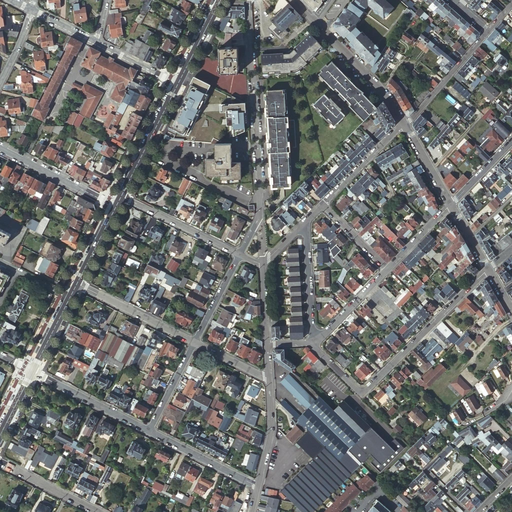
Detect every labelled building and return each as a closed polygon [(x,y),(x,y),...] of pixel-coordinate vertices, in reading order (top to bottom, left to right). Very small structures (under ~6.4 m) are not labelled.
[(126,7),(125,0),(115,0),(116,8),(126,7)] [(150,0),(145,0),(141,8),(147,11),(147,12),(150,7),(149,7),(150,6),(148,5),(150,0)] [(181,12),(186,15),(187,15),(189,11),(188,11),(191,4),(183,0),(181,4),(180,7),(183,8),(181,12)] [(302,0),(315,12),(317,9),(323,0),(302,0)] [(337,28),(336,29),(344,37),(346,36),(351,42),(350,43),(362,56),(369,63),(369,62),(373,66),(377,60),(379,57),(380,56),(381,53),(374,46),(375,45),(365,34),(364,35),(361,32),(355,26),(357,25),(355,23),(359,17),(358,16),(363,11),(365,8),(366,8),(369,5),(384,19),(394,7),(385,0),(352,0),(351,2),(350,1),(349,0),(335,22),(336,22),(335,24),(335,25),(336,27),(337,28)] [(442,1),(441,0),(434,0),(432,3),(431,4),(435,7),(433,9),(434,10),(435,9),(442,1)] [(78,2),(78,3),(81,22),(87,21),(84,1),(78,2)] [(447,5),(442,1),(435,9),(439,14),(441,11),(447,5)] [(478,6),(472,1),(469,5),(469,7),(475,12),(479,7),(478,6)] [(497,15),(501,11),(494,5),(490,1),(488,4),(487,5),(486,6),(491,10),(493,12),(497,15)] [(501,11),(504,7),(498,1),(494,5),(501,11)] [(284,30),(286,28),(299,15),(288,3),(270,21),(276,27),(273,30),(281,38),(287,33),(284,30)] [(452,9),(447,5),(441,11),(446,15),(452,9)] [(229,7),(218,29),(225,34),(226,34),(233,35),(233,33),(233,29),(226,26),(230,19),(234,18),(238,19),(245,19),(244,16),(244,7),(229,7)] [(141,8),(140,10),(134,22),(140,25),(147,11),(141,8)] [(181,12),(172,8),(171,9),(173,10),(168,19),(170,20),(170,21),(173,22),(175,23),(178,25),(178,24),(179,25),(180,24),(182,20),(183,20),(184,20),(186,15),(181,12)] [(418,17),(419,18),(423,14),(423,13),(419,9),(418,9),(414,14),(418,17)] [(457,13),(452,9),(446,15),(451,20),(457,13)] [(412,11),(411,10),(406,17),(410,20),(413,17),(416,19),(418,17),(414,14),(412,11)] [(461,17),(457,13),(451,20),(456,24),(461,17)] [(115,19),(114,14),(108,15),(105,25),(109,25),(110,26),(111,38),(117,37),(115,24),(115,19)] [(423,14),(419,18),(424,22),(427,18),(423,14)] [(427,18),(424,22),(427,25),(428,26),(431,23),(433,21),(428,17),(427,18)] [(466,21),(461,17),(456,24),(454,26),(459,30),(466,21)] [(456,24),(451,20),(448,23),(447,24),(452,28),(454,26),(456,24)] [(471,25),(466,21),(459,30),(463,34),(471,25)] [(501,22),(495,29),(499,33),(505,26),(501,22)] [(133,23),(128,32),(132,34),(137,24),(133,23)] [(182,29),(172,24),(170,28),(168,27),(160,23),(157,28),(178,38),(182,29)] [(233,29),(233,33),(240,32),(243,24),(237,24),(234,24),(233,29)] [(428,26),(427,25),(418,39),(421,41),(422,42),(425,38),(424,36),(427,33),(428,33),(429,32),(431,29),(428,26)] [(475,29),(471,25),(463,34),(462,35),(464,36),(465,35),(465,36),(467,33),(470,36),(475,29)] [(436,28),(433,30),(438,35),(442,30),(437,26),(436,28)] [(42,51),(44,52),(46,54),(48,54),(48,51),(45,34),(45,33),(44,34),(43,28),(39,28),(41,37),(38,38),(36,40),(37,43),(39,45),(42,44),(42,51)] [(479,33),(475,29),(470,36),(469,37),(471,39),(470,41),(473,43),(479,35),(479,33)] [(495,29),(486,39),(493,45),(499,38),(503,41),(505,39),(499,33),(495,29)] [(126,42),(122,50),(142,60),(155,35),(147,31),(143,38),(140,36),(138,40),(141,42),(137,40),(138,39),(136,38),(134,43),(128,40),(127,42),(126,42)] [(231,40),(242,39),(242,32),(240,32),(233,33),(233,35),(226,34),(225,40),(226,41),(225,48),(218,48),(219,74),(239,73),(238,47),(230,47),(231,40)] [(405,32),(402,37),(412,45),(416,39),(405,32)] [(289,54),(261,56),(262,75),(264,75),(295,73),(299,71),(323,48),(310,34),(289,54)] [(446,35),(442,39),(447,43),(450,40),(451,39),(446,35)] [(60,62),(58,61),(55,65),(58,66),(47,88),(45,87),(44,89),(43,91),(45,92),(39,103),(37,102),(31,114),(43,120),(49,108),(47,107),(74,55),(76,56),(82,44),(70,37),(63,50),(66,51),(60,62)] [(425,38),(422,42),(426,46),(430,41),(425,38)] [(431,42),(430,41),(426,46),(430,49),(437,41),(437,40),(434,38),(431,42)] [(175,43),(167,39),(162,49),(169,53),(172,47),(173,47),(175,43)] [(493,45),(486,39),(483,43),(492,52),(496,48),(493,45)] [(422,42),(421,41),(417,46),(426,53),(430,49),(426,46),(422,42)] [(437,41),(430,49),(434,52),(438,48),(435,46),(438,42),(437,41)] [(454,44),(452,47),(456,51),(460,47),(461,46),(457,41),(454,44)] [(152,42),(149,47),(156,50),(159,46),(152,42)] [(24,46),(23,48),(31,52),(33,48),(25,44),(24,46)] [(396,51),(387,45),(383,51),(392,57),(395,52),(396,51)] [(440,50),(438,48),(434,52),(439,56),(442,52),(446,47),(444,45),(440,50)] [(508,58),(511,53),(511,52),(505,46),(501,51),(508,58)] [(100,53),(89,47),(84,58),(83,60),(82,61),(81,65),(118,84),(117,87),(116,86),(110,98),(120,104),(121,102),(128,89),(130,84),(132,81),(137,71),(130,68),(129,71),(99,55),(100,53)] [(456,51),(462,56),(465,52),(460,47),(456,51)] [(479,47),(476,51),(480,55),(481,53),(485,57),(487,54),(479,47)] [(148,50),(142,60),(147,63),(152,52),(148,50)] [(392,57),(383,51),(381,53),(380,56),(383,58),(389,62),(392,57)] [(480,55),(476,51),(472,55),(479,61),(480,62),(483,58),(479,55),(480,55)] [(34,52),(35,62),(45,61),(50,61),(49,56),(47,56),(46,54),(44,52),(34,52)] [(499,53),(493,60),(498,65),(495,68),(494,69),(496,70),(500,66),(502,68),(504,65),(507,62),(506,59),(499,53)] [(452,67),(456,62),(453,61),(457,56),(455,54),(453,56),(451,59),(447,63),(452,67)] [(156,57),(152,65),(160,70),(165,60),(166,61),(167,58),(161,55),(159,59),(156,57)] [(472,55),(467,60),(474,66),(479,61),(472,55)] [(379,57),(377,60),(386,67),(389,62),(383,58),(382,59),(379,57)] [(373,66),(370,70),(374,74),(378,68),(381,73),(382,73),(386,67),(377,60),(373,66)] [(474,66),(467,60),(464,64),(471,70),(474,66)] [(35,62),(35,70),(37,71),(41,71),(41,72),(45,72),(45,61),(35,62)] [(446,74),(452,67),(447,63),(444,61),(443,63),(441,62),(439,64),(444,67),(441,70),(446,74)] [(374,111),(377,108),(362,93),(363,92),(360,89),(359,90),(349,80),(350,79),(347,76),(347,77),(332,62),(327,66),(326,65),(321,70),(322,71),(319,74),(331,87),(337,93),(338,91),(341,93),(339,95),(340,96),(343,99),(344,100),(346,98),(348,101),(346,103),(352,108),(364,121),(370,115),(374,111)] [(471,70),(464,64),(460,68),(467,74),(471,70)] [(500,66),(496,70),(501,74),(506,68),(506,67),(504,65),(502,68),(500,66)] [(467,74),(460,68),(457,72),(464,78),(467,74)] [(20,76),(21,83),(31,81),(31,76),(30,74),(24,71),(20,71),(20,76)] [(42,76),(48,79),(52,72),(49,71),(48,71),(47,72),(46,74),(43,73),(42,76)] [(464,78),(457,72),(453,76),(460,82),(462,80),(464,78)] [(31,81),(46,84),(48,79),(42,76),(36,74),(35,76),(33,75),(31,76),(31,81)] [(172,119),(166,131),(175,136),(177,131),(185,136),(193,121),(192,120),(198,109),(195,107),(196,104),(200,106),(206,94),(207,95),(204,93),(204,92),(207,86),(208,84),(194,77),(193,79),(190,85),(192,86),(182,104),(174,120),(172,119)] [(132,81),(130,84),(141,90),(146,93),(148,90),(149,90),(151,86),(150,86),(152,82),(143,78),(139,85),(132,81)] [(394,81),(391,78),(386,86),(392,93),(400,84),(401,83),(398,80),(396,82),(395,83),(394,81)] [(434,88),(438,83),(434,79),(433,80),(430,78),(427,82),(434,88)] [(31,81),(21,83),(22,88),(22,92),(26,92),(26,93),(28,93),(28,92),(32,92),(31,81)] [(491,102),(499,94),(486,82),(479,90),(491,102)] [(89,98),(80,115),(89,120),(101,95),(83,86),(82,88),(73,83),(71,86),(80,91),(79,94),(87,97),(89,98)] [(141,90),(130,84),(128,89),(139,95),(141,90)] [(400,84),(392,93),(393,93),(395,98),(401,91),(404,88),(400,84)] [(409,116),(430,92),(426,88),(410,105),(403,111),(406,116),(409,116)] [(509,88),(504,93),(502,95),(505,97),(511,90),(509,88)] [(147,107),(150,100),(145,98),(139,95),(128,89),(121,102),(127,105),(144,113),(147,107)] [(287,124),(286,112),(287,112),(285,94),(283,94),(283,90),(268,91),(268,95),(266,95),(266,100),(267,105),(268,105),(269,108),(270,128),(270,133),(270,139),(270,143),(270,148),(271,148),(272,174),(271,174),(272,179),(272,183),(273,183),(273,189),(284,188),(285,188),(290,188),(290,182),(291,182),(289,158),(288,159),(288,147),(289,147),(288,142),(288,139),(289,139),(289,138),(290,137),(290,136),(290,135),(290,134),(289,133),(288,132),(288,128),(287,124)] [(401,91),(395,98),(398,102),(404,95),(401,91)] [(329,99),(324,94),(313,105),(317,108),(318,107),(321,111),(319,112),(327,120),(328,118),(332,122),(331,123),(334,126),(345,115),(340,110),(341,109),(336,106),(335,105),(334,103),(331,98),(329,99)] [(237,107),(243,106),(243,103),(242,101),(230,95),(231,98),(231,104),(219,105),(220,112),(226,112),(226,119),(228,119),(228,125),(233,125),(233,136),(244,131),(244,127),(242,127),(242,123),(246,122),(245,115),(243,115),(243,112),(238,112),(237,107)] [(404,95),(398,102),(401,107),(407,100),(404,95)] [(87,97),(78,114),(80,115),(89,98),(87,97)] [(20,120),(27,122),(29,117),(31,114),(37,102),(38,100),(31,98),(20,120)] [(504,104),(499,98),(496,101),(501,106),(511,116),(511,104),(508,107),(504,103),(504,104)] [(401,107),(403,111),(410,105),(407,100),(401,107)] [(389,111),(383,101),(377,108),(374,111),(377,118),(389,111)] [(122,115),(127,105),(121,102),(120,104),(118,109),(116,112),(122,115)] [(456,113),(461,117),(462,115),(467,120),(473,113),(463,105),(462,106),(456,113)] [(501,108),(500,109),(504,113),(503,114),(502,113),(499,116),(504,121),(507,119),(511,123),(511,116),(501,106),(500,107),(501,108)] [(490,119),(496,113),(491,109),(490,108),(489,109),(488,110),(484,115),(482,117),(483,119),(484,120),(488,116),(490,119)] [(392,116),(389,111),(377,118),(374,120),(376,124),(380,122),(382,126),(374,134),(379,140),(395,124),(395,121),(392,116)] [(114,116),(108,129),(115,133),(116,130),(113,128),(113,127),(115,128),(122,115),(116,112),(114,116)] [(68,123),(72,125),(77,115),(74,113),(68,123)] [(102,127),(108,129),(114,116),(109,113),(102,127)] [(122,135),(130,139),(142,117),(133,113),(122,135)] [(464,124),(466,121),(461,117),(456,113),(447,123),(452,127),(459,119),(464,124)] [(420,124),(422,126),(425,123),(427,121),(420,114),(412,123),(412,126),(414,130),(420,124)] [(373,119),(370,115),(364,121),(359,125),(362,128),(363,129),(373,119)] [(27,122),(25,125),(16,143),(25,147),(29,139),(23,135),(25,132),(26,133),(28,129),(27,128),(28,126),(32,119),(29,117),(27,122)] [(475,125),(477,126),(478,127),(484,120),(483,119),(482,117),(475,125)] [(495,131),(503,138),(506,136),(507,135),(510,132),(498,120),(491,126),(495,131)] [(435,128),(440,132),(445,125),(440,121),(435,128)] [(440,132),(444,136),(447,132),(449,134),(451,131),(450,129),(452,127),(447,123),(445,125),(440,132)] [(414,130),(419,138),(426,130),(422,126),(420,124),(414,130)] [(63,126),(54,126),(52,131),(59,135),(63,126)] [(122,141),(124,138),(115,133),(108,129),(102,127),(101,126),(99,129),(110,134),(111,133),(114,135),(110,142),(117,145),(117,144),(120,146),(122,142),(122,141)] [(490,140),(482,149),(486,153),(499,141),(500,142),(503,139),(492,129),(486,136),(490,140)] [(441,140),(443,142),(445,140),(442,138),(444,136),(440,132),(436,136),(441,140)] [(363,137),(372,147),(377,142),(370,135),(367,139),(365,137),(364,136),(363,137)] [(436,136),(427,147),(431,151),(441,140),(436,136)] [(488,140),(481,148),(482,149),(490,140),(486,136),(485,137),(488,140)] [(40,155),(48,139),(45,137),(41,144),(38,143),(34,152),(40,155)] [(361,144),(368,151),(372,147),(363,137),(362,139),(362,140),(364,141),(361,144)] [(115,148),(99,139),(98,139),(93,148),(104,154),(105,153),(111,156),(113,152),(114,152),(116,149),(115,148)] [(61,147),(63,142),(59,140),(56,145),(57,145),(54,150),(48,147),(44,156),(53,160),(60,147),(61,147)] [(472,146),(467,140),(459,148),(465,153),(472,146)] [(486,153),(488,155),(500,142),(499,141),(486,153)] [(396,160),(398,163),(401,161),(402,161),(409,157),(401,143),(390,149),(395,158),(396,160)] [(87,147),(80,144),(77,150),(84,154),(87,147)] [(232,155),(232,144),(214,144),(215,158),(215,160),(206,160),(207,177),(220,177),(220,180),(221,180),(228,180),(241,179),(240,163),(231,163),(231,161),(232,161),(232,155)] [(355,145),(364,155),(368,151),(361,144),(359,146),(357,144),(355,145)] [(354,152),(361,158),(364,155),(355,145),(354,147),(356,149),(354,152)] [(481,148),(478,145),(476,148),(480,153),(479,155),(485,161),(490,157),(488,155),(486,153),(482,149),(481,148)] [(395,158),(390,149),(384,153),(390,161),(395,158)] [(457,150),(450,158),(455,164),(463,156),(457,150)] [(350,155),(357,162),(361,158),(354,152),(350,155)] [(60,171),(64,173),(71,159),(59,153),(55,162),(59,164),(59,163),(64,165),(60,171)] [(346,159),(353,166),(357,162),(350,155),(347,153),(344,157),(346,159)] [(384,153),(379,156),(384,164),(390,161),(384,153)] [(510,156),(501,164),(507,170),(508,171),(509,171),(509,172),(511,169),(511,167),(509,164),(511,161),(511,156),(510,155),(510,156)] [(375,158),(380,167),(384,164),(379,156),(375,158)] [(104,160),(102,163),(101,165),(102,166),(100,170),(106,173),(108,169),(109,170),(112,164),(108,162),(108,160),(106,159),(105,160),(104,160)] [(340,160),(349,170),(353,166),(346,159),(345,160),(344,161),(342,159),(340,160)] [(339,167),(345,174),(349,170),(340,160),(338,162),(341,165),(339,167)] [(420,165),(418,160),(402,170),(405,174),(407,173),(420,165)] [(148,168),(158,172),(161,166),(151,161),(148,168)] [(67,175),(81,182),(84,176),(87,170),(90,163),(87,162),(83,170),(72,165),(67,175)] [(501,170),(503,172),(504,173),(507,170),(501,164),(499,162),(497,163),(501,167),(499,168),(501,170)] [(497,174),(501,170),(499,168),(501,167),(497,163),(492,169),(497,174)] [(332,168),(342,178),(345,174),(339,167),(336,164),(332,168)] [(0,174),(0,175),(0,179),(3,181),(5,178),(4,177),(4,176),(7,178),(12,169),(5,165),(5,166),(0,174)] [(424,171),(420,165),(407,173),(409,177),(400,182),(401,183),(402,185),(419,174),(424,171)] [(371,167),(366,172),(374,180),(375,181),(378,178),(376,176),(378,174),(371,167)] [(162,168),(157,178),(164,182),(166,179),(167,179),(168,176),(165,174),(167,171),(162,168)] [(331,175),(338,181),(342,178),(332,168),(328,172),(331,175)] [(493,179),(496,177),(498,175),(497,174),(492,169),(490,171),(492,173),(483,182),(486,186),(491,181),(493,183),(495,181),(493,179)] [(105,190),(109,181),(92,172),(87,170),(84,176),(93,180),(90,186),(100,191),(105,190)] [(13,172),(11,177),(13,178),(11,181),(10,183),(11,184),(12,182),(17,184),(18,181),(17,181),(19,175),(17,174),(16,174),(17,173),(14,172),(13,172)] [(362,176),(375,189),(377,187),(372,182),(374,180),(366,172),(362,176)] [(19,182),(18,181),(17,184),(14,190),(17,192),(21,183),(24,185),(29,176),(24,174),(19,182)] [(423,180),(419,174),(402,185),(403,186),(412,181),(414,185),(423,180)] [(468,179),(463,174),(457,180),(453,184),(458,189),(468,179)] [(327,178),(334,185),(338,181),(331,175),(327,178)] [(446,176),(443,180),(449,189),(453,184),(457,180),(453,176),(452,178),(449,175),(447,176),(446,176)] [(29,176),(24,185),(23,188),(21,191),(26,194),(33,178),(29,176)] [(362,176),(358,181),(366,188),(368,186),(373,191),(375,189),(362,176)] [(191,181),(184,177),(177,192),(183,195),(187,188),(191,181)] [(327,178),(324,182),(331,189),(334,185),(327,178)] [(35,179),(30,188),(36,191),(40,182),(35,179)] [(331,189),(324,182),(321,185),(316,180),(316,181),(314,179),(313,181),(314,182),(319,187),(326,194),(331,189)] [(386,185),(381,180),(378,183),(379,185),(383,188),(386,185)] [(417,191),(426,186),(423,180),(414,185),(416,189),(407,193),(409,196),(417,191)] [(304,181),(299,187),(306,194),(309,191),(306,187),(308,185),(304,181)] [(358,181),(354,185),(366,197),(368,195),(364,191),(366,188),(358,181)] [(55,185),(49,182),(43,195),(41,199),(37,207),(42,210),(48,198),(45,197),(46,195),(48,194),(49,194),(50,194),(50,192),(51,192),(55,185)] [(326,194),(319,187),(314,182),(312,184),(315,187),(317,189),(316,190),(314,191),(316,193),(321,198),(326,194)] [(483,187),(479,182),(475,186),(471,190),(475,194),(479,190),(480,190),(483,187)] [(41,183),(35,195),(32,200),(32,201),(34,202),(37,197),(41,199),(43,195),(41,194),(46,185),(41,183)] [(148,196),(147,198),(148,199),(149,200),(150,200),(152,197),(156,199),(158,196),(160,195),(161,195),(163,192),(158,190),(159,189),(157,187),(158,185),(157,184),(155,183),(153,186),(153,185),(148,195),(148,196)] [(170,188),(160,183),(158,187),(168,192),(170,188)] [(354,185),(349,189),(357,197),(360,195),(364,199),(366,197),(354,185)] [(502,190),(497,195),(501,200),(511,189),(511,188),(508,185),(503,189),(506,192),(505,193),(502,190)] [(64,190),(58,186),(55,191),(60,193),(60,194),(61,195),(64,190)] [(425,200),(432,196),(430,191),(429,191),(426,186),(417,191),(418,193),(420,192),(421,192),(422,195),(425,200)] [(299,187),(294,192),(297,196),(300,193),(303,197),(306,194),(299,187)] [(357,197),(349,189),(346,192),(350,196),(349,197),(353,200),(354,202),(358,198),(357,197)] [(55,191),(49,204),(53,206),(56,200),(59,202),(62,195),(61,195),(60,194),(60,193),(55,191)] [(284,202),(288,207),(292,202),(296,206),(300,202),(296,198),(298,196),(297,196),(294,192),(284,202)] [(494,197),(491,193),(486,197),(489,201),(494,197)] [(407,199),(411,204),(419,199),(416,194),(408,199),(407,199)] [(226,199),(221,196),(218,202),(223,205),(226,199)] [(342,211),(350,203),(352,201),(346,196),(336,205),(342,211)] [(425,200),(424,201),(426,205),(427,205),(428,207),(428,211),(429,213),(430,214),(432,216),(434,214),(438,210),(436,208),(438,207),(434,201),(435,200),(432,196),(425,200)] [(464,198),(458,203),(458,206),(459,208),(468,200),(467,199),(465,196),(464,198)] [(494,197),(492,199),(498,205),(501,202),(500,201),(496,196),(494,197)] [(83,220),(88,223),(95,210),(94,205),(80,198),(77,203),(75,203),(73,207),(69,205),(66,211),(70,214),(80,219),(81,216),(77,213),(78,209),(80,210),(82,206),(84,208),(83,209),(84,210),(83,212),(86,214),(83,220)] [(181,199),(176,209),(182,213),(182,214),(184,215),(183,216),(188,218),(192,209),(194,206),(193,205),(181,199)] [(232,202),(226,199),(223,205),(222,207),(228,210),(232,202)] [(459,208),(462,212),(470,206),(471,204),(474,202),(470,199),(468,200),(459,208)] [(462,212),(464,216),(472,209),(474,208),(480,202),(478,199),(474,202),(471,204),(470,206),(462,212)] [(498,205),(492,199),(487,204),(493,212),(499,207),(498,205)] [(366,212),(369,208),(362,201),(360,203),(358,205),(356,202),(352,207),(360,215),(365,211),(366,212)] [(464,216),(466,220),(473,212),(476,210),(483,204),(480,202),(474,208),(472,209),(464,216)] [(287,226),(288,226),(295,219),(294,219),(289,214),(287,211),(281,205),(274,212),(276,215),(278,217),(287,226)] [(249,211),(240,207),(238,211),(247,215),(249,211)] [(206,213),(197,208),(192,217),(202,222),(206,213)] [(341,216),(343,218),(351,211),(348,208),(341,216)] [(374,219),(377,216),(370,210),(366,214),(367,215),(369,214),(374,219)] [(67,229),(68,229),(76,234),(78,230),(79,230),(80,229),(81,227),(81,226),(80,226),(82,223),(69,216),(70,214),(66,211),(65,214),(66,215),(64,219),(71,222),(67,229)] [(0,222),(18,232),(22,226),(20,225),(15,222),(13,221),(7,218),(1,215),(0,214),(0,222)] [(351,222),(354,225),(361,219),(357,215),(351,222)] [(43,216),(39,224),(39,225),(45,228),(49,220),(43,216)] [(381,226),(384,223),(377,216),(374,219),(371,222),(373,225),(375,223),(378,225),(379,224),(381,226)] [(447,233),(453,226),(450,223),(451,222),(445,216),(437,225),(440,229),(444,224),(446,226),(447,227),(445,229),(446,230),(444,231),(447,233)] [(214,217),(208,227),(219,232),(224,222),(214,217)] [(231,228),(239,232),(245,221),(237,217),(231,228)] [(282,230),(287,226),(278,217),(277,218),(271,219),(271,225),(272,225),(272,227),(272,228),(273,229),(273,230),(274,230),(274,231),(275,231),(276,231),(277,231),(277,230),(282,235),(282,234),(281,234),(281,233),(281,232),(281,231),(282,230)] [(405,223),(412,229),(415,226),(414,225),(417,222),(411,217),(405,223)] [(476,219),(469,226),(473,231),(486,219),(484,217),(479,222),(476,219)] [(30,219),(27,226),(26,227),(35,232),(39,225),(39,224),(30,219)] [(314,225),(317,227),(318,229),(317,230),(320,233),(321,233),(323,235),(323,234),(324,235),(330,228),(324,222),(325,222),(323,219),(320,221),(319,220),(314,225)] [(354,225),(360,231),(365,227),(367,225),(364,223),(361,219),(354,225)] [(136,237),(141,229),(143,225),(142,225),(137,222),(136,223),(132,220),(126,232),(136,237)] [(401,240),(412,229),(405,223),(403,221),(400,225),(403,227),(395,235),(396,235),(401,240)] [(365,227),(369,233),(371,232),(376,227),(373,225),(371,222),(369,223),(367,225),(365,227)] [(385,236),(391,230),(384,223),(381,226),(382,227),(381,228),(385,232),(383,234),(385,236)] [(35,232),(35,233),(41,236),(45,228),(39,225),(35,232)] [(452,240),(459,233),(455,225),(453,226),(447,233),(442,238),(444,239),(447,242),(444,245),(446,247),(452,240)] [(159,241),(164,231),(159,229),(159,228),(158,227),(157,226),(155,227),(154,227),(153,228),(152,228),(148,235),(155,239),(156,239),(159,241)] [(437,236),(441,239),(442,238),(447,233),(444,231),(446,230),(445,229),(447,227),(446,226),(437,236)] [(486,228),(484,226),(475,234),(478,241),(484,235),(482,232),(486,228)] [(358,233),(366,241),(372,235),(369,233),(365,227),(360,231),(358,233)] [(235,241),(239,232),(231,228),(227,237),(235,241)] [(338,228),(332,234),(335,237),(341,230),(338,228)] [(11,235),(0,229),(0,244),(5,247),(11,235)] [(70,246),(75,249),(78,243),(75,241),(78,235),(76,234),(68,229),(61,241),(64,242),(70,245),(70,246)] [(393,239),(396,235),(395,235),(391,230),(385,236),(387,237),(389,235),(392,238),(393,239)] [(346,240),(339,233),(328,244),(333,258),(336,255),(336,254),(337,253),(337,248),(333,248),(331,244),(334,241),(338,245),(340,246),(346,240)] [(425,253),(426,254),(432,249),(438,242),(441,239),(437,236),(434,238),(429,233),(417,245),(425,253)] [(454,251),(464,241),(459,233),(452,240),(454,243),(446,251),(449,254),(453,250),(454,251)] [(491,237),(487,233),(484,235),(478,241),(481,247),(488,241),(487,241),(491,237)] [(135,241),(124,235),(121,242),(122,242),(120,246),(130,251),(133,245),(135,241)] [(402,248),(405,244),(401,240),(396,235),(393,239),(394,241),(396,242),(394,244),(398,248),(400,246),(402,248)] [(511,240),(508,235),(491,249),(492,251),(492,252),(495,250),(498,254),(511,242),(511,240)] [(372,237),(366,241),(370,245),(375,240),(372,237)] [(380,255),(387,247),(386,247),(386,246),(385,246),(384,246),(384,247),(383,247),(380,245),(383,242),(378,237),(375,240),(378,243),(373,248),(380,255)] [(170,248),(169,250),(179,255),(182,250),(180,249),(183,243),(174,239),(172,243),(170,248)] [(375,240),(370,245),(373,248),(378,243),(375,240)] [(440,268),(444,272),(447,269),(445,267),(455,257),(457,256),(459,260),(465,255),(469,250),(464,241),(454,251),(453,250),(449,254),(448,255),(441,262),(437,266),(439,267),(440,268)] [(484,251),(489,247),(491,245),(490,244),(489,243),(488,241),(481,247),(484,251)] [(438,242),(432,249),(434,251),(437,249),(436,248),(439,245),(439,244),(440,243),(438,242)] [(61,250),(49,243),(47,247),(50,249),(47,253),(49,254),(47,258),(54,262),(57,258),(58,258),(60,255),(59,254),(61,250)] [(207,266),(213,254),(208,251),(210,248),(201,243),(195,255),(199,257),(203,259),(199,268),(204,271),(207,266)] [(327,244),(317,244),(318,257),(317,258),(317,263),(328,263),(327,244)] [(419,258),(425,253),(417,245),(412,251),(419,258)] [(389,261),(395,254),(390,249),(389,249),(387,247),(380,255),(386,261),(389,261)] [(127,253),(118,249),(112,260),(118,263),(122,255),(126,257),(127,253)] [(288,249),(288,257),(299,256),(298,249),(288,249)] [(432,249),(426,254),(430,259),(436,253),(434,251),(432,249)] [(457,272),(460,274),(470,264),(475,259),(469,250),(465,255),(466,257),(462,261),(464,263),(461,266),(462,267),(457,272)] [(491,260),(498,254),(495,250),(492,252),(492,251),(486,255),(488,259),(491,260)] [(414,264),(419,258),(412,251),(407,256),(414,264)] [(19,254),(17,253),(15,257),(23,261),(25,258),(19,254)] [(347,271),(355,263),(361,269),(362,268),(368,262),(364,259),(358,253),(343,268),(345,270),(346,270),(347,271)] [(336,255),(333,258),(343,268),(348,262),(345,259),(343,262),(336,255)] [(214,265),(213,267),(221,272),(226,261),(216,256),(212,263),(214,265)] [(414,264),(407,256),(402,261),(409,269),(414,264)] [(511,261),(511,257),(511,256),(496,268),(495,271),(497,274),(499,272),(511,262),(511,261)] [(23,261),(15,257),(12,264),(19,268),(23,261)] [(154,259),(151,257),(149,261),(148,263),(159,269),(163,261),(155,257),(154,259)] [(52,278),(58,266),(44,258),(38,271),(43,274),(44,273),(52,278)] [(179,263),(175,261),(171,269),(175,271),(179,263)] [(409,269),(402,261),(393,271),(397,275),(397,274),(400,278),(409,269)] [(120,268),(125,271),(126,268),(113,262),(112,264),(111,263),(110,266),(109,265),(107,270),(117,275),(120,268)] [(371,265),(368,262),(362,268),(362,269),(360,272),(366,278),(370,274),(371,274),(375,269),(371,265)] [(511,265),(511,262),(499,272),(505,282),(503,283),(505,287),(511,281),(511,280),(507,272),(506,272),(505,271),(511,265)] [(145,269),(144,271),(150,274),(151,273),(152,271),(155,273),(154,275),(163,279),(166,273),(159,269),(148,263),(145,269)] [(444,273),(446,275),(452,270),(456,267),(453,264),(444,273)] [(460,274),(459,275),(461,277),(464,274),(468,270),(474,276),(479,271),(475,267),(474,268),(470,264),(460,274)] [(245,267),(243,270),(240,276),(242,277),(240,280),(246,283),(248,280),(250,281),(254,272),(245,267)] [(343,268),(337,280),(340,283),(341,284),(347,271),(346,270),(345,270),(343,268)] [(328,269),(320,270),(320,275),(319,275),(320,287),(330,286),(328,269)] [(0,293),(8,277),(0,272),(1,271),(0,270),(0,293)] [(446,275),(453,281),(459,275),(460,274),(457,272),(455,273),(452,270),(446,275)] [(119,277),(106,271),(104,276),(105,276),(102,283),(110,287),(113,281),(114,279),(117,280),(119,277)] [(209,288),(214,277),(213,277),(207,274),(204,272),(199,281),(195,279),(194,282),(197,284),(198,282),(209,288)] [(434,273),(429,278),(434,284),(440,278),(434,273)] [(169,291),(175,293),(176,291),(179,285),(181,280),(169,274),(165,282),(172,286),(170,291),(169,291)] [(181,280),(179,285),(183,287),(187,279),(183,276),(181,280)] [(360,285),(352,278),(345,285),(352,293),(360,285)] [(421,280),(420,279),(413,287),(411,285),(407,289),(413,294),(417,289),(420,286),(424,283),(421,280)] [(484,280),(472,291),(474,294),(476,293),(477,294),(480,291),(481,291),(490,287),(486,280),(484,280)] [(165,282),(162,281),(160,285),(165,288),(170,291),(172,286),(165,282)] [(349,293),(337,281),(335,285),(341,291),(337,295),(342,300),(343,299),(345,300),(348,297),(347,296),(349,293)] [(130,288),(124,300),(128,302),(137,286),(130,282),(128,286),(130,288)] [(143,285),(139,294),(145,298),(145,299),(150,302),(156,289),(152,287),(150,289),(148,288),(143,285)] [(195,286),(194,289),(199,292),(198,294),(197,294),(205,298),(209,292),(201,287),(200,289),(195,286)] [(383,286),(381,289),(386,294),(389,291),(383,286)] [(449,300),(458,291),(454,287),(452,289),(449,286),(445,290),(442,293),(449,300)] [(483,296),(492,291),(490,287),(481,291),(483,296)] [(445,304),(449,300),(442,293),(439,290),(437,288),(434,291),(434,293),(435,294),(432,296),(438,302),(441,300),(445,304)] [(158,289),(151,303),(152,304),(158,293),(159,289),(158,289)] [(386,294),(381,289),(371,298),(376,303),(381,298),(393,311),(386,319),(390,323),(397,317),(400,314),(401,312),(403,311),(400,308),(394,302),(389,297),(386,294)] [(413,294),(407,289),(401,295),(397,299),(394,302),(400,308),(403,304),(407,300),(411,296),(413,294)] [(421,293),(417,289),(413,294),(411,296),(415,300),(421,293)] [(175,293),(173,297),(180,301),(183,295),(176,291),(175,293)] [(486,300),(495,296),(492,291),(483,296),(486,300)] [(4,321),(11,325),(27,296),(19,292),(12,307),(8,305),(4,311),(6,312),(4,315),(7,316),(4,321)] [(201,308),(205,300),(190,292),(189,293),(187,297),(186,296),(184,298),(186,299),(186,300),(201,308)] [(158,293),(152,304),(158,307),(156,311),(161,314),(166,304),(158,301),(161,295),(158,293)] [(245,298),(236,294),(230,305),(236,307),(237,308),(239,307),(240,305),(242,306),(244,300),(245,298)] [(483,311),(485,313),(498,301),(495,296),(486,300),(489,305),(487,307),(483,310),(483,311)] [(466,297),(454,309),(458,313),(465,306),(472,314),(474,312),(480,318),(484,314),(482,313),(478,309),(466,297)] [(331,314),(339,305),(333,299),(319,314),(323,318),(329,312),(331,314)] [(423,306),(422,306),(430,314),(434,310),(432,309),(434,307),(428,301),(427,301),(425,299),(421,303),(423,306)] [(246,314),(252,301),(249,300),(248,302),(242,313),(240,312),(240,313),(240,312),(238,316),(244,319),(246,314)] [(260,311),(259,301),(252,301),(246,314),(244,319),(248,320),(249,318),(250,315),(250,314),(255,315),(257,315),(260,315),(260,311)] [(485,313),(484,314),(484,315),(475,323),(478,325),(480,324),(483,321),(488,316),(489,316),(492,313),(491,312),(492,312),(495,316),(498,313),(503,310),(498,301),(485,313)] [(366,304),(362,308),(370,316),(371,315),(372,314),(369,311),(371,309),(366,304)] [(416,305),(414,307),(425,319),(430,314),(422,306),(420,304),(417,306),(416,305)] [(425,319),(414,307),(413,308),(414,309),(413,311),(416,313),(413,315),(421,323),(425,319)] [(370,316),(362,308),(358,311),(364,317),(366,315),(369,317),(370,316)] [(229,329),(236,315),(225,309),(220,318),(219,318),(216,322),(225,327),(229,329)] [(180,323),(181,323),(185,314),(178,311),(176,315),(176,316),(176,317),(177,318),(176,321),(177,321),(177,322),(179,323),(180,323)] [(88,320),(88,321),(92,323),(92,322),(98,325),(100,321),(103,322),(107,315),(99,312),(98,313),(95,314),(93,313),(92,315),(90,315),(88,315),(87,318),(88,320)] [(185,314),(181,323),(182,324),(182,325),(184,326),(185,325),(186,326),(187,323),(189,324),(189,322),(190,322),(192,317),(185,314)] [(384,322),(382,319),(379,317),(378,317),(376,315),(374,317),(373,318),(376,320),(375,321),(380,326),(384,322)] [(407,315),(405,317),(416,328),(421,323),(413,315),(411,318),(408,315),(407,316),(407,315)] [(364,329),(367,325),(366,325),(358,316),(351,323),(351,324),(347,328),(356,337),(357,335),(355,334),(357,332),(357,333),(362,328),(364,329)] [(289,318),(290,326),(291,326),(302,325),(302,317),(289,318)] [(386,319),(384,317),(382,319),(384,322),(388,325),(390,323),(386,319)] [(416,328),(405,317),(404,318),(401,321),(406,326),(408,328),(412,332),(416,328)] [(12,330),(14,327),(11,325),(4,321),(2,320),(0,323),(0,328),(6,331),(7,330),(11,332),(9,336),(3,333),(0,339),(1,341),(5,343),(6,342),(7,341),(8,341),(8,342),(10,343),(10,342),(16,346),(19,341),(17,340),(20,334),(12,330)] [(133,338),(139,326),(126,320),(121,331),(128,335),(133,338)] [(383,330),(387,326),(388,325),(384,322),(380,326),(380,327),(383,330)] [(442,322),(429,334),(432,338),(443,349),(447,345),(450,342),(446,338),(452,332),(442,322)] [(485,332),(488,335),(496,327),(499,324),(494,322),(493,323),(486,331),(485,332)] [(98,359),(105,362),(109,355),(125,363),(127,364),(136,346),(125,341),(121,339),(107,331),(106,333),(102,340),(97,338),(94,336),(69,323),(66,328),(63,335),(91,349),(97,352),(95,355),(94,357),(98,359)] [(475,323),(467,332),(477,343),(482,339),(482,338),(480,336),(479,336),(476,333),(480,326),(478,325),(475,323)] [(118,329),(110,326),(107,331),(121,339),(123,336),(116,332),(118,329)] [(280,326),(278,326),(271,327),(271,331),(272,338),(274,340),(280,339),(280,334),(282,334),(281,330),(280,330),(280,326)] [(231,330),(229,329),(225,327),(222,332),(219,330),(218,332),(213,329),(208,338),(213,340),(213,339),(219,343),(223,336),(227,338),(231,330)] [(340,332),(339,332),(335,335),(343,343),(350,335),(344,328),(341,331),(340,332)] [(405,339),(412,332),(408,328),(403,333),(401,332),(400,333),(401,334),(401,335),(405,339)] [(101,331),(97,338),(102,340),(106,333),(101,330),(101,331)] [(454,343),(455,344),(466,332),(467,332),(466,331),(459,339),(454,343)] [(459,339),(452,332),(446,338),(450,342),(453,345),(454,343),(459,339)] [(466,332),(455,344),(462,350),(472,340),(468,336),(469,334),(467,332),(466,332)] [(158,335),(153,333),(149,341),(156,345),(157,342),(160,344),(163,339),(157,336),(158,335)] [(246,346),(251,336),(244,333),(242,336),(241,340),(243,341),(237,353),(246,358),(251,349),(246,346)] [(397,339),(398,338),(396,335),(395,336),(394,335),(393,336),(393,337),(394,337),(396,339),(393,342),(391,340),(385,345),(391,351),(392,352),(399,345),(398,345),(401,342),(397,339)] [(142,347),(143,346),(146,339),(141,336),(137,344),(142,347)] [(226,347),(234,351),(239,343),(231,339),(233,336),(232,336),(226,347)] [(331,342),(326,346),(333,353),(336,350),(338,351),(342,347),(341,346),(333,338),(330,341),(331,342)] [(425,346),(419,352),(430,363),(435,357),(433,355),(437,350),(440,353),(443,349),(432,338),(424,346),(425,346)] [(156,345),(154,349),(159,352),(163,345),(160,344),(157,342),(156,345)] [(168,343),(165,342),(163,345),(159,352),(158,355),(159,356),(160,355),(162,356),(164,352),(174,357),(179,349),(173,346),(174,345),(169,342),(168,343)] [(421,342),(415,348),(419,352),(425,346),(424,346),(421,342)] [(386,356),(391,351),(385,345),(384,344),(380,348),(379,346),(374,351),(384,360),(385,360),(387,358),(387,357),(386,356)] [(70,349),(67,355),(68,356),(77,360),(80,355),(81,356),(82,353),(81,353),(82,349),(74,345),(71,350),(70,349)] [(136,346),(127,364),(135,368),(144,350),(136,346)] [(144,350),(135,368),(137,369),(145,373),(148,374),(149,371),(154,362),(155,360),(158,355),(159,352),(154,349),(149,347),(146,346),(146,347),(144,350)] [(253,347),(247,358),(257,363),(261,354),(259,353),(260,352),(255,350),(256,348),(253,347)] [(415,348),(411,352),(424,364),(422,366),(426,371),(432,365),(430,363),(419,352),(415,348)] [(272,355),(273,359),(291,372),(295,366),(284,358),(283,349),(274,349),(272,351),(272,355)] [(306,354),(300,360),(302,361),(302,360),(303,361),(308,356),(312,360),(315,357),(309,351),(306,354)] [(336,358),(345,368),(351,362),(342,353),(336,358)] [(109,355),(105,362),(121,370),(125,363),(109,355)] [(87,371),(88,368),(89,366),(77,360),(68,356),(67,358),(74,362),(73,364),(74,364),(74,365),(76,366),(80,368),(87,371)] [(439,361),(446,369),(447,371),(452,366),(441,356),(437,360),(439,361)] [(63,364),(60,371),(68,375),(71,371),(68,369),(69,367),(68,366),(70,362),(65,359),(62,364),(63,364)] [(489,365),(492,367),(495,364),(497,362),(495,359),(489,365)] [(308,370),(317,379),(320,376),(317,373),(316,373),(318,371),(319,371),(324,366),(318,360),(311,367),(308,370)] [(417,383),(421,387),(424,391),(446,369),(439,361),(417,383)] [(149,371),(148,374),(149,375),(157,379),(160,373),(160,374),(161,374),(162,371),(162,370),(161,370),(163,367),(158,364),(153,373),(149,371)] [(364,364),(355,373),(362,380),(371,371),(364,364)] [(502,378),(508,375),(502,364),(496,368),(500,375),(502,378)] [(202,370),(193,366),(192,367),(200,371),(196,378),(197,379),(202,370)] [(200,371),(192,367),(189,374),(196,378),(200,371)] [(403,368),(399,372),(406,378),(411,372),(407,367),(404,370),(403,368)] [(87,371),(86,372),(88,373),(86,378),(88,379),(87,381),(92,384),(97,375),(93,374),(94,372),(88,368),(87,371)] [(102,373),(97,382),(103,385),(103,387),(107,389),(112,381),(109,379),(110,378),(106,376),(106,375),(109,371),(108,370),(105,368),(103,373),(102,373)] [(227,384),(231,376),(220,371),(217,376),(219,377),(219,378),(218,382),(217,381),(214,386),(216,386),(216,387),(217,387),(217,388),(219,389),(222,390),(224,387),(225,387),(227,384)] [(389,379),(399,390),(402,387),(398,384),(404,378),(397,372),(389,379)] [(337,460),(348,450),(353,445),(356,442),(361,437),(334,411),(333,411),(327,405),(319,397),(315,401),(288,374),(280,382),(306,409),(300,416),(283,399),(279,403),(297,421),(305,429),(308,431),(337,460)] [(157,386),(160,380),(157,379),(149,375),(145,384),(151,387),(152,385),(153,383),(154,384),(157,386)] [(196,378),(189,375),(188,378),(189,379),(183,393),(189,396),(195,382),(196,382),(198,380),(197,379),(196,378)] [(232,375),(231,375),(231,376),(227,384),(232,387),(231,391),(233,392),(231,396),(235,397),(242,384),(241,384),(235,380),(235,379),(236,377),(235,376),(233,375),(232,375)] [(458,376),(450,384),(462,396),(470,389),(458,376)] [(198,380),(196,382),(196,384),(190,397),(192,398),(197,387),(201,381),(198,380)] [(488,394),(494,390),(488,380),(482,383),(488,394)] [(387,383),(381,389),(387,395),(390,398),(391,398),(395,394),(391,391),(393,389),(387,383)] [(252,385),(252,386),(247,394),(247,395),(254,398),(259,389),(256,388),(255,387),(252,385)] [(126,391),(119,404),(126,407),(131,398),(127,396),(130,391),(129,391),(130,388),(128,386),(126,391)] [(203,390),(197,387),(192,398),(208,406),(212,400),(201,394),(203,390)] [(111,393),(110,392),(107,397),(119,404),(126,391),(124,390),(122,393),(121,392),(120,396),(117,394),(119,390),(114,388),(111,393)] [(143,399),(148,402),(153,404),(158,394),(150,389),(148,393),(147,392),(143,399)] [(381,389),(374,396),(380,401),(383,402),(386,399),(388,400),(390,398),(387,395),(381,389)] [(183,396),(179,394),(178,394),(173,403),(183,409),(184,407),(182,407),(185,401),(189,403),(190,400),(188,399),(183,396)] [(217,394),(210,407),(214,409),(215,407),(218,400),(221,396),(217,394)] [(479,407),(472,396),(465,400),(466,401),(472,412),(479,407)] [(133,397),(125,412),(129,414),(131,410),(138,414),(144,403),(133,397)] [(347,399),(353,405),(355,403),(349,397),(347,399)] [(208,406),(192,398),(191,400),(188,407),(192,409),(193,410),(195,405),(205,410),(202,417),(208,420),(211,414),(214,409),(210,407),(208,406)] [(218,400),(215,407),(221,410),(225,404),(218,400)] [(392,407),(387,412),(391,416),(400,408),(398,406),(393,400),(389,404),(392,407)] [(371,427),(343,401),(334,411),(361,437),(371,427)] [(472,412),(466,401),(463,402),(463,404),(469,414),(472,412)] [(153,412),(155,409),(144,403),(138,414),(144,416),(148,409),(153,412)] [(185,412),(168,404),(166,408),(170,409),(168,412),(165,410),(163,415),(164,416),(176,422),(179,417),(180,415),(183,417),(185,412)] [(419,425),(426,418),(416,407),(408,414),(419,425)] [(244,421),(255,427),(256,426),(254,425),(258,412),(253,410),(248,408),(246,417),(244,421)] [(59,415),(49,409),(46,415),(57,420),(59,415)] [(460,423),(465,419),(459,409),(453,413),(460,423)] [(32,424),(31,427),(38,431),(45,417),(32,411),(29,417),(32,418),(29,423),(32,424)] [(75,415),(69,412),(64,422),(75,427),(81,416),(79,415),(80,414),(77,412),(76,414),(76,413),(75,415)] [(244,421),(246,417),(239,413),(237,418),(244,421)] [(218,417),(211,414),(208,420),(207,422),(214,426),(218,417)] [(89,415),(85,424),(90,426),(93,427),(98,418),(93,415),(92,416),(89,415)] [(489,415),(484,417),(481,419),(486,424),(493,418),(489,415)] [(231,419),(226,416),(220,429),(225,432),(231,419)] [(222,420),(218,417),(214,426),(217,428),(218,425),(220,426),(222,420)] [(446,422),(441,417),(430,428),(433,432),(435,433),(446,422)] [(486,424),(481,419),(478,421),(484,427),(486,424)] [(111,435),(116,427),(108,423),(108,424),(102,421),(100,424),(100,423),(95,431),(100,433),(101,433),(102,434),(104,431),(111,435)] [(292,443),(305,429),(297,421),(294,425),(295,426),(285,436),(292,443)] [(187,426),(183,434),(190,437),(189,438),(195,441),(200,431),(199,431),(200,430),(197,428),(198,426),(192,423),(192,424),(188,423),(187,425),(187,426)] [(31,427),(26,424),(20,436),(22,437),(26,439),(28,435),(31,436),(33,433),(41,437),(42,435),(44,436),(45,434),(38,431),(31,427)] [(246,426),(242,424),(236,436),(247,442),(249,437),(250,438),(251,435),(253,431),(250,430),(249,432),(247,431),(245,435),(240,433),(241,430),(246,429),(246,426)] [(392,430),(397,435),(402,430),(397,425),(392,430)] [(357,448),(368,459),(390,437),(379,426),(357,448)] [(470,426),(458,433),(459,435),(456,438),(453,440),(456,443),(462,438),(461,437),(469,433),(472,438),(477,435),(476,433),(470,426)] [(482,430),(476,433),(477,435),(478,438),(480,440),(481,440),(491,434),(489,431),(483,434),(482,430)] [(59,433),(55,431),(52,438),(64,444),(69,446),(71,443),(58,436),(59,433)] [(331,493),(361,463),(348,450),(337,460),(308,431),(296,443),(312,459),(304,467),(331,493)] [(430,432),(429,432),(428,433),(429,434),(425,437),(425,435),(424,434),(421,437),(429,445),(436,438),(431,433),(430,432)] [(202,433),(196,444),(201,446),(206,437),(207,436),(202,433)] [(491,442),(495,439),(491,434),(481,440),(487,446),(491,442)] [(255,441),(254,445),(259,446),(260,441),(261,437),(253,435),(251,440),(255,441)] [(206,437),(201,446),(206,449),(212,437),(211,436),(209,439),(206,437)] [(26,439),(22,437),(19,443),(29,448),(32,442),(26,439)] [(212,437),(206,449),(210,451),(215,442),(217,439),(212,437)] [(393,437),(368,462),(379,473),(404,448),(393,437)] [(421,437),(414,444),(418,449),(421,445),(423,444),(427,448),(430,451),(432,448),(429,445),(421,437)] [(233,447),(238,450),(240,446),(242,447),(245,442),(237,438),(233,447)] [(215,442),(210,451),(215,453),(221,441),(222,440),(220,439),(217,443),(215,442)] [(495,451),(498,454),(500,452),(504,448),(502,446),(495,439),(491,442),(487,446),(482,451),(484,453),(493,445),(497,449),(495,451)] [(77,442),(73,440),(71,443),(69,446),(73,448),(81,452),(83,449),(76,445),(77,442)] [(133,441),(132,441),(127,452),(132,455),(133,454),(140,458),(144,449),(137,446),(138,444),(137,443),(137,442),(135,440),(133,441)] [(511,445),(507,440),(502,446),(504,448),(506,450),(511,455),(511,445)] [(215,453),(220,456),(226,444),(221,441),(215,453)] [(23,468),(27,470),(29,466),(30,465),(32,460),(30,459),(34,451),(34,450),(31,449),(30,452),(18,446),(10,442),(7,448),(28,459),(23,468)] [(87,442),(83,449),(81,452),(86,455),(91,444),(87,442)] [(19,443),(18,446),(30,452),(31,449),(29,448),(19,443)] [(220,456),(225,458),(229,449),(227,448),(229,444),(226,443),(226,444),(220,456)] [(414,444),(410,448),(406,451),(410,456),(414,452),(418,455),(421,452),(420,451),(418,449),(414,444)] [(45,448),(39,446),(39,448),(32,460),(30,465),(35,467),(39,460),(40,458),(46,461),(45,463),(44,466),(51,469),(58,455),(54,453),(52,456),(43,452),(45,448)] [(86,455),(81,452),(73,448),(72,451),(70,454),(73,456),(75,452),(86,458),(84,462),(88,464),(88,463),(90,460),(91,457),(86,455)] [(109,450),(105,448),(100,457),(98,461),(102,463),(109,450)] [(160,451),(157,450),(154,456),(160,460),(162,457),(167,459),(170,455),(160,450),(160,451)] [(507,476),(510,473),(507,470),(511,465),(511,455),(506,450),(503,454),(509,460),(500,469),(507,476)] [(444,453),(443,451),(426,467),(429,470),(436,464),(437,465),(442,460),(440,457),(444,453)] [(410,457),(406,452),(402,456),(406,460),(407,460),(410,457)] [(426,464),(429,461),(422,454),(421,452),(418,455),(426,464)] [(429,461),(431,459),(424,453),(422,454),(429,461)] [(286,485),(304,467),(292,455),(274,473),(286,485)] [(406,460),(402,456),(388,470),(392,473),(397,468),(402,464),(406,460)] [(53,475),(58,478),(67,460),(61,457),(56,467),(55,467),(54,470),(55,470),(53,475)] [(494,484),(470,460),(469,462),(471,464),(482,476),(477,481),(480,483),(480,484),(487,491),(494,484)] [(82,468),(70,462),(65,471),(77,477),(82,468)] [(184,476),(189,467),(181,462),(176,472),(184,476)] [(488,469),(492,473),(497,468),(493,464),(488,469)] [(113,468),(108,466),(107,468),(105,471),(99,484),(103,487),(113,468)] [(455,475),(458,472),(451,466),(451,467),(450,466),(448,467),(453,472),(450,475),(452,478),(455,475)] [(197,471),(189,467),(184,476),(184,477),(192,481),(197,471)] [(312,511),(331,493),(304,467),(286,485),(280,491),(297,507),(295,509),(297,511),(312,511)] [(505,477),(497,468),(492,473),(501,482),(505,477)] [(463,476),(466,473),(462,469),(458,472),(455,475),(452,478),(444,486),(448,490),(454,484),(457,481),(459,479),(461,477),(463,476)] [(369,471),(361,479),(369,487),(374,482),(372,480),(375,477),(369,471)] [(426,475),(422,471),(416,477),(413,480),(408,484),(412,488),(416,484),(417,485),(426,475)] [(88,477),(83,474),(76,487),(81,490),(85,481),(87,478),(88,477)] [(81,490),(86,492),(90,484),(92,480),(94,476),(89,474),(88,477),(87,478),(85,481),(81,490)] [(197,482),(196,482),(192,490),(202,495),(204,492),(204,491),(206,486),(209,488),(212,483),(206,480),(206,481),(204,480),(205,479),(200,476),(197,482)] [(360,478),(354,484),(360,491),(363,489),(365,491),(369,487),(361,479),(360,478)] [(435,483),(431,480),(419,492),(420,493),(426,499),(428,497),(430,496),(432,498),(436,494),(441,489),(438,487),(434,491),(430,488),(435,483)] [(470,486),(465,481),(463,483),(466,486),(470,490),(475,496),(477,497),(480,494),(471,485),(470,486)] [(347,486),(346,487),(355,496),(360,491),(354,484),(352,483),(348,487),(347,486)] [(90,494),(87,500),(88,500),(91,495),(95,486),(90,484),(86,492),(90,494)] [(466,486),(457,495),(461,500),(465,495),(466,494),(470,490),(466,486)] [(346,489),(343,493),(351,501),(355,496),(346,487),(345,488),(346,489)] [(216,488),(209,501),(214,503),(211,509),(215,511),(217,508),(221,500),(220,500),(222,496),(218,494),(220,491),(216,488)] [(6,502),(6,503),(12,505),(15,507),(17,504),(18,502),(20,500),(19,500),(22,494),(13,489),(6,502)] [(445,493),(441,489),(436,494),(440,498),(445,493)] [(165,499),(166,495),(160,492),(156,490),(154,494),(165,499)] [(400,492),(395,497),(403,506),(404,507),(405,507),(407,504),(410,501),(400,492)] [(338,495),(337,496),(346,505),(351,501),(343,493),(339,497),(338,495)] [(447,511),(440,504),(443,501),(440,498),(436,494),(432,498),(430,499),(430,500),(442,511),(447,511)] [(184,504),(188,497),(183,495),(181,499),(179,502),(182,503),(184,504)] [(215,511),(217,511),(228,511),(235,500),(225,495),(219,505),(222,507),(223,506),(227,509),(225,511),(224,511),(217,508),(215,511)] [(261,495),(260,499),(268,501),(266,507),(276,509),(279,500),(261,495)] [(459,501),(465,506),(469,502),(467,501),(469,499),(465,495),(461,500),(459,501)] [(337,499),(333,503),(341,510),(346,505),(337,496),(336,497),(337,499)] [(472,503),(476,507),(481,501),(477,497),(475,496),(470,501),(472,503)] [(235,500),(228,511),(236,511),(241,503),(235,500)] [(388,511),(390,511),(377,500),(367,511),(388,511)] [(442,511),(430,500),(423,507),(424,509),(427,511),(432,506),(437,511),(442,511)] [(140,511),(145,504),(142,502),(139,507),(137,506),(137,507),(135,506),(131,511),(140,511)] [(44,505),(39,503),(34,511),(46,511),(50,506),(50,505),(46,503),(45,503),(44,505)] [(341,510),(333,503),(326,509),(329,511),(342,511),(341,510)] [(466,507),(470,511),(471,511),(476,507),(472,503),(471,504),(470,503),(466,507)]
